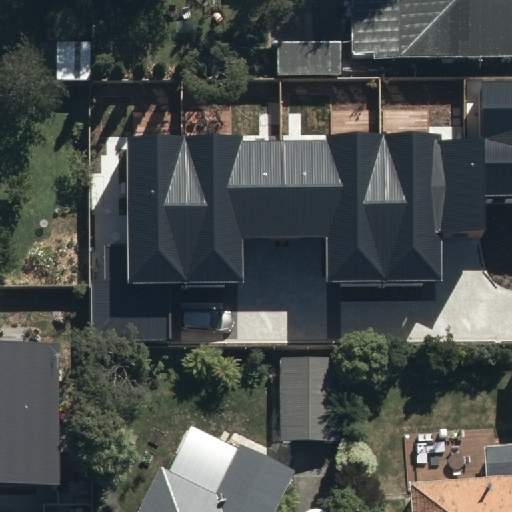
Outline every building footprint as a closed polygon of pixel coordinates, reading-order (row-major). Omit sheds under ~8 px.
[(0,0),(0,71),(57,71),(56,0),(0,0)] [(511,60),(511,0),(351,0),(351,60),(511,60)] [(344,42),(279,42),(279,80),(344,80),(344,42)] [(477,134),(125,137),(127,284),(242,283),(242,234),(323,233),(323,282),(435,281),(435,237),(484,236),(483,197),(511,196),(511,80),(477,81),(477,134)] [(161,314),(116,314),(116,342),(143,343),(143,363),(206,363),(206,336),(161,335),(161,314)] [(0,487),(55,487),(54,343),(0,343),(0,487)] [(337,369),(280,368),(279,453),(336,454),(337,369)] [(511,511),(511,457),(486,459),(488,491),(411,496),(411,511),(511,511)] [(286,511),(296,492),(239,463),(225,490),(172,463),(146,511),(286,511)]
